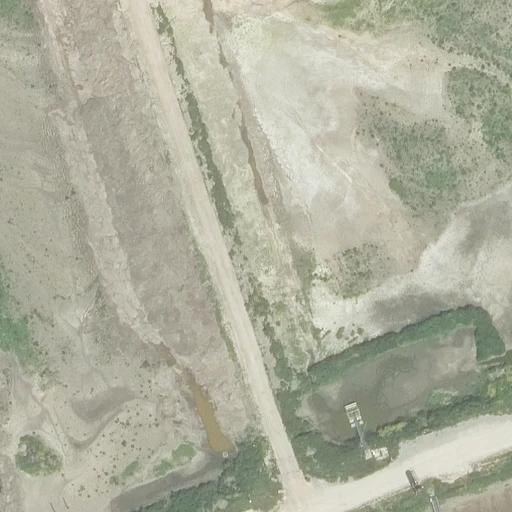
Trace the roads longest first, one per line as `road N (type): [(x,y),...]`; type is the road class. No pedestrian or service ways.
road 1 (track): [(137,0),(301,511)]
road 2 (track): [(511,439),(324,511)]
